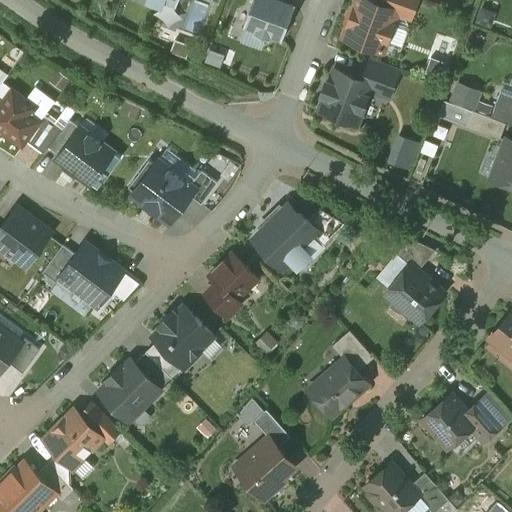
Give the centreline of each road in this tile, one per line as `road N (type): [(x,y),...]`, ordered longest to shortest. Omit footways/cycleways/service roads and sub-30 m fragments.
road 1 (residential): [(511,259),(487,298),(302,511)]
road 2 (residential): [(279,147),(96,52),(17,0)]
road 3 (residential): [(511,259),(279,147)]
road 4 (residential): [(186,256),(23,418)]
road 5 (residential): [(0,162),(49,194),(186,256)]
road 6 (residential): [(279,147),(333,0)]
road 7 (residential): [(279,147),(186,256)]
